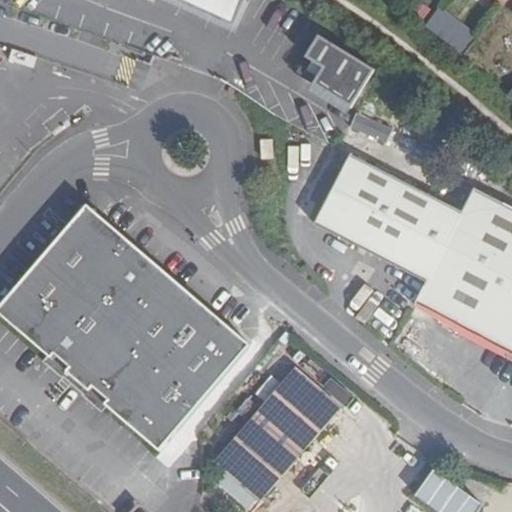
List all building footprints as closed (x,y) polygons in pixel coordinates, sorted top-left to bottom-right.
[(170,0),(235,28),(247,0),(170,0)] [(443,6),(429,25),(466,51),(480,31),(443,6)] [(374,70),(326,41),(307,72),(317,78),(313,85),(351,108),(374,70)] [(361,113),(355,128),(386,139),(391,124),(361,113)] [(427,282),(415,306),(511,355),(511,207),(475,189),(463,212),(350,155),(315,225),(427,282)] [(0,314),(160,453),(251,346),(87,206),(0,306),(0,314)] [(272,511),(261,503),(341,409),(294,369),(215,463),(234,480),(224,492),(248,511),(272,511)] [(410,492),(438,511),(472,511),(480,501),(428,466),(410,492)]
